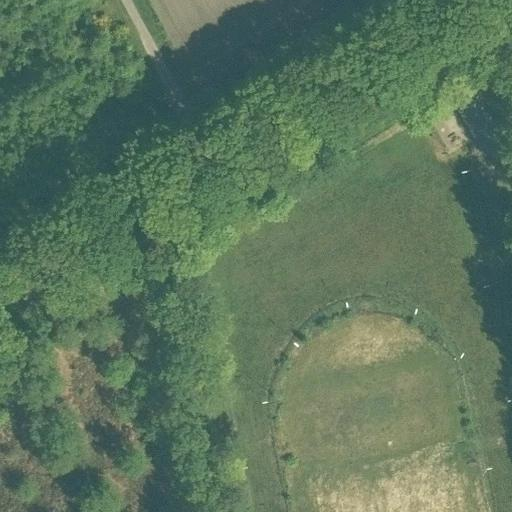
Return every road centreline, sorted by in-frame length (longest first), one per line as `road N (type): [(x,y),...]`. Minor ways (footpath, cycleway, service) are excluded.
road 1 (track): [(144,184),(369,44)]
road 2 (track): [(144,184),(0,277)]
